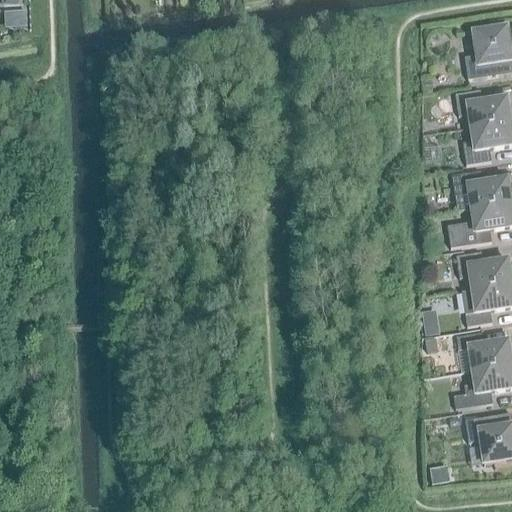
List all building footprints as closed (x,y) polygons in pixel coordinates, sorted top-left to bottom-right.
[(24,15),(12,16),(13,30),(25,30),(24,15)] [(509,58),(504,32),(473,37),(473,35),(472,35),(475,59),(463,61),(467,84),(511,76),(511,68),(510,57),(509,58)] [(422,98),(432,97),(431,80),(421,81),(422,98)] [(468,119),(470,132),(510,126),(506,102),(481,106),(479,94),(454,98),(458,120),(468,119)] [(511,149),(511,138),(510,126),(470,132),(472,145),(462,146),(465,169),(490,165),(488,153),(511,149)] [(486,210),(510,206),(507,183),(494,185),(481,187),(480,175),(455,179),(451,179),(456,215),(460,214),(470,213),(486,210)] [(511,216),(510,206),(470,213),(470,215),(472,226),(462,227),(445,230),(448,252),(466,250),(483,247),(491,246),(489,234),(497,232),(498,232),(511,230),(511,216)] [(470,294),(511,287),(507,264),(482,268),(480,256),(455,260),(458,282),(468,281),(470,294)] [(511,294),(511,287),(470,294),(472,307),(462,308),(466,331),(491,327),(489,315),(511,311),(511,294)] [(424,340),(437,338),(435,328),(422,331),(424,340)] [(471,375),(511,368),(508,345),(482,349),(480,337),(455,341),(457,354),(468,353),(471,375)] [(426,356),(437,354),(435,342),(424,344),(426,356)] [(511,373),(511,368),(471,375),(473,388),(463,389),(464,398),(452,400),(454,414),(492,408),(490,396),(511,392),(511,373)] [(511,436),(511,429),(510,417),(464,424),(467,447),(479,445),(483,469),(484,469),(484,467),(511,463),(511,440),(511,436)] [(432,488),(441,486),(438,471),(429,472),(432,488)]
